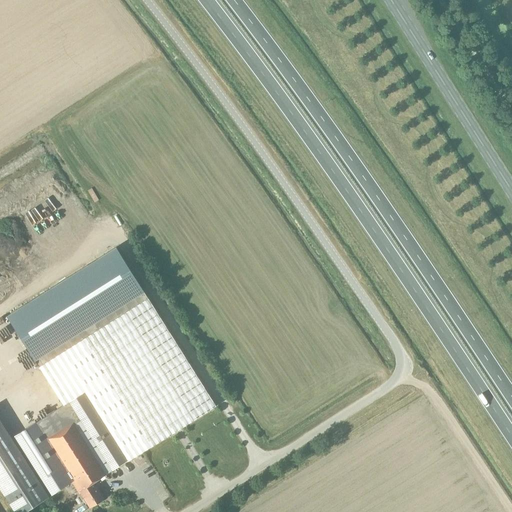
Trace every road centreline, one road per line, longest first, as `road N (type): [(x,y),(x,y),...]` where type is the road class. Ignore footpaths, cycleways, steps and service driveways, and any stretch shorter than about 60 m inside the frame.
road 1 (trunk): [(206,0),(511,436)]
road 2 (unknown): [(267,462),(119,237),(7,306),(26,374),(22,389),(0,399)]
road 3 (trunk): [(511,398),(233,0)]
road 4 (unclassified): [(146,0),(393,342),(403,365),(397,378)]
road 5 (unclassified): [(189,511),(397,378)]
road 6 (secondary): [(511,191),(390,0)]
